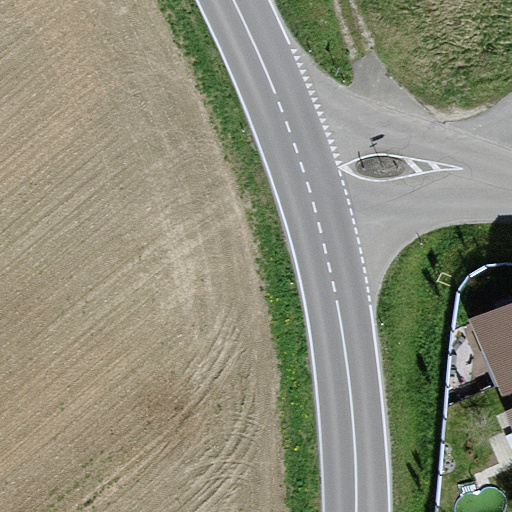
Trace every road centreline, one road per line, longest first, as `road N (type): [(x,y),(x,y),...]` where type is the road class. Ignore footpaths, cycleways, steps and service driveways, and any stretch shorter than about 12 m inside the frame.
road 1 (primary): [(307,180),(347,367),(355,511)]
road 2 (residential): [(307,180),(380,169),(509,187)]
road 3 (primary): [(233,0),(307,180)]
